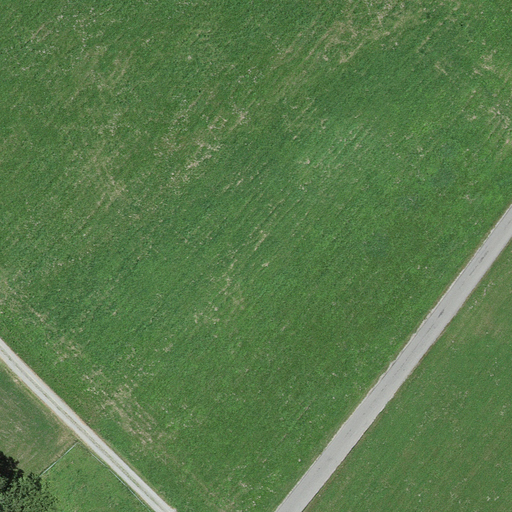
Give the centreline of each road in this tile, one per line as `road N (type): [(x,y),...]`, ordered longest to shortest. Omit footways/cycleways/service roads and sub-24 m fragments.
road 1 (unclassified): [(511,221),(289,511)]
road 2 (track): [(0,347),(160,511)]
